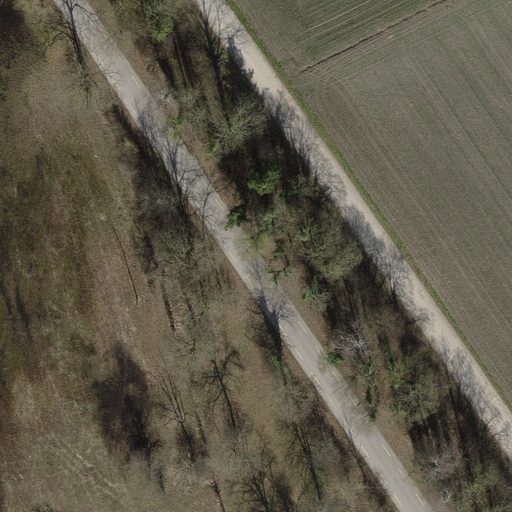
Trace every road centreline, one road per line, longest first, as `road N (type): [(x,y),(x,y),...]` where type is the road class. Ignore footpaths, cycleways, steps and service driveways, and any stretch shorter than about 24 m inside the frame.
road 1 (unclassified): [(78,0),(420,511)]
road 2 (unclassified): [(511,434),(210,0)]
